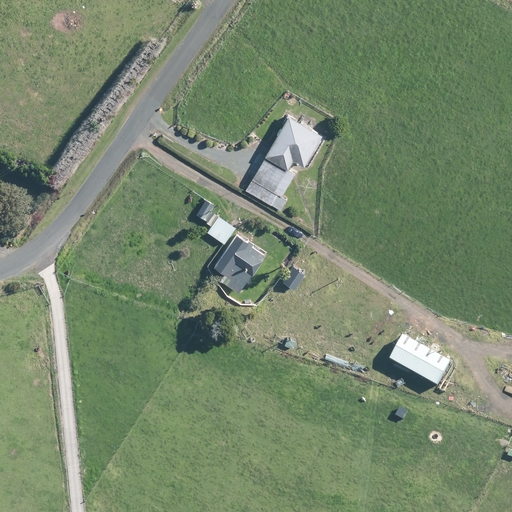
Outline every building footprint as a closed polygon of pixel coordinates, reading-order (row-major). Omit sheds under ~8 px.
[(263,156),(286,169),(292,158),(304,165),(322,134),(286,114),(263,156)] [(286,169),(263,156),(245,189),(279,208),(285,197),(282,195),(294,173),(286,169)] [(212,207),(203,201),(195,213),(204,219),(212,207)] [(207,223),(210,225),(206,232),(223,244),(230,234),(236,226),(215,212),(207,223)] [(252,246),(235,233),(212,265),(230,278),(225,284),(237,292),(264,255),(252,246)] [(306,269),(294,261),(281,280),(293,288),(306,269)] [(449,361),(402,335),(389,359),(436,385),(449,361)]
